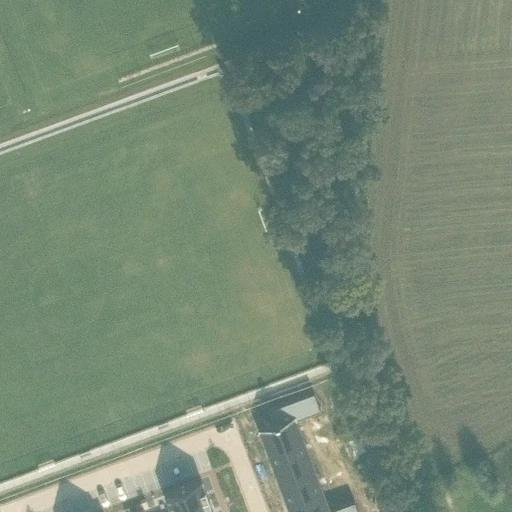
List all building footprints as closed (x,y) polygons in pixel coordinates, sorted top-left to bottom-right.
[(273,422),(257,428),(257,429),(258,429),(266,451),(302,438),(294,418),(319,409),(312,391),(267,408),(273,422)] [(351,449),(362,445),(359,437),(348,441),(351,449)] [(302,438),(266,451),(276,477),(311,463),(302,438)] [(353,456),(365,452),(362,445),(351,449),(353,456)] [(311,463),(276,477),(285,502),(321,489),(311,463)] [(200,478),(163,492),(170,510),(206,497),(200,478)] [(321,489),(285,502),(288,511),(357,511),(353,500),(328,509),(321,489)] [(212,511),(206,497),(170,510),(170,511),(212,511)]
